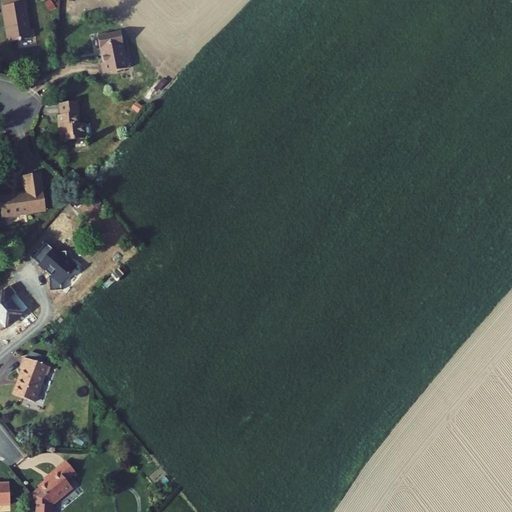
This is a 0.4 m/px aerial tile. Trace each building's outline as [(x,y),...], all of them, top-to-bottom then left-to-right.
[(41,0),(28,0),(19,3),(29,35),(50,29),(41,0)] [(123,25),(103,29),(108,54),(106,55),(107,63),(133,58),(131,48),(127,48),(123,25)] [(79,100),(64,101),(65,112),(62,112),(64,139),(87,138),(85,121),(81,122),(79,100)] [(36,187),(7,188),(8,208),(53,207),(52,171),(35,172),(36,187)] [(0,326),(0,350),(12,341),(0,326)] [(27,371),(18,395),(36,402),(46,374),(50,375),(54,366),(27,357),(23,369),(27,371)] [(22,399),(20,405),(33,408),(35,402),(22,399)] [(58,472),(42,484),(55,501),(85,479),(70,459),(56,470),(58,472)] [(0,500),(17,501),(18,481),(0,479),(0,500)]
